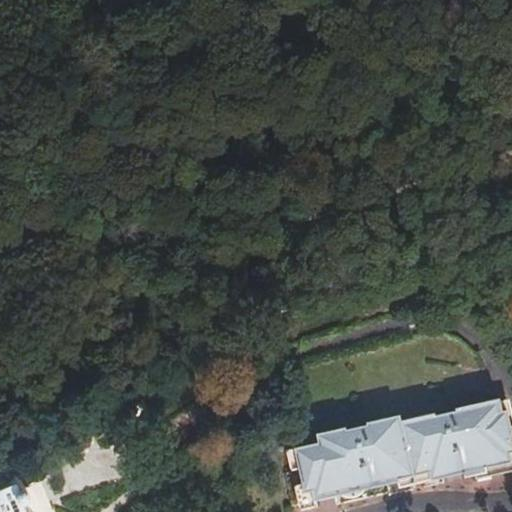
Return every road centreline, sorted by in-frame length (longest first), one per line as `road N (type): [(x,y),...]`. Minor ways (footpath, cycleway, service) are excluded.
road 1 (track): [(511,32),(0,153)]
road 2 (track): [(0,263),(511,160)]
